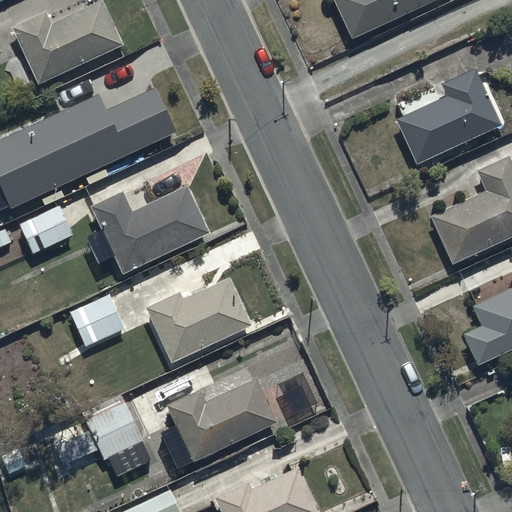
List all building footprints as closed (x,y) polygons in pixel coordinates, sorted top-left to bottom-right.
[(329,0),(350,42),(433,2),(432,0),(329,0)] [(9,30),(36,86),(120,47),(99,3),(48,27),(42,15),(9,30)] [(443,99),(394,122),(414,166),(499,127),(473,70),(461,75),(458,70),(445,76),(447,82),(438,86),(443,99)] [(0,140),(0,182),(12,208),(176,132),(156,88),(107,110),(100,94),(0,140)] [(484,193),(427,219),(449,265),(511,236),(511,170),(506,158),(474,172),(484,193)] [(119,193),(88,209),(100,233),(84,241),(96,265),(111,258),(122,280),(131,276),(130,273),(207,235),(183,187),(129,214),(119,193)] [(16,226),(30,256),(70,238),(55,207),(16,226)] [(479,328),(460,336),(475,368),(511,350),(511,287),(508,290),(501,277),(480,287),(487,301),(470,309),(479,328)] [(176,296),(143,311),(169,365),(249,327),(226,279),(179,302),(176,296)] [(67,315),(84,349),(122,330),(106,297),(67,315)] [(197,385),(163,402),(189,458),(274,417),(253,373),(202,397),(197,385)] [(87,429),(100,460),(140,442),(127,411),(87,429)] [(246,485),(212,501),(216,511),(316,511),(298,470),(275,480),(273,475),(260,480),(262,486),(249,491),(246,485)] [(177,511),(169,492),(123,511),(177,511)]
